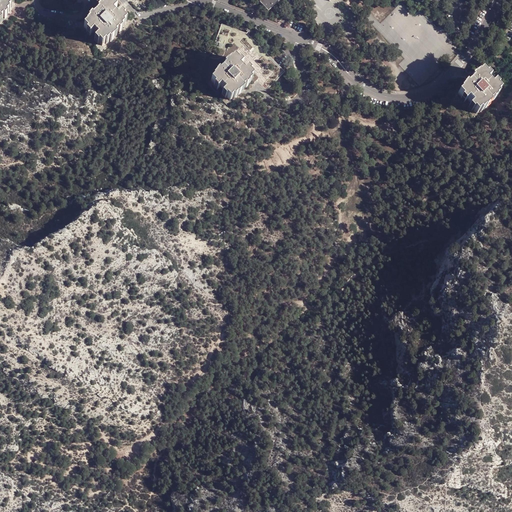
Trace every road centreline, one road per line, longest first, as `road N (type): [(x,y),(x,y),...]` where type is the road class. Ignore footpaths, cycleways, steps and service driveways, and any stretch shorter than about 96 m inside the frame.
road 1 (residential): [(499,0),(472,47),(428,92),(389,97),(354,79)]
road 2 (residential): [(354,79),(319,47),(201,0)]
